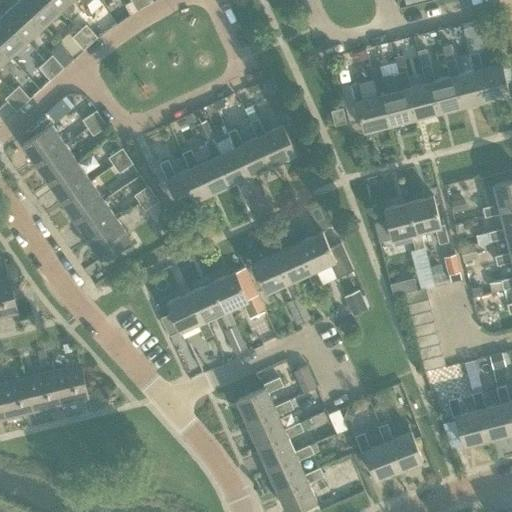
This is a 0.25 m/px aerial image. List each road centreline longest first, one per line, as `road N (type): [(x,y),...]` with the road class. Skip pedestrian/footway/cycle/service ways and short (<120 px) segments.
road 1 (residential): [(79,66),(126,130),(248,74),(214,0)]
road 2 (residential): [(171,407),(50,271),(0,194)]
road 3 (residential): [(171,407),(190,388),(310,335),(342,406)]
road 4 (residential): [(243,511),(218,461),(171,407)]
